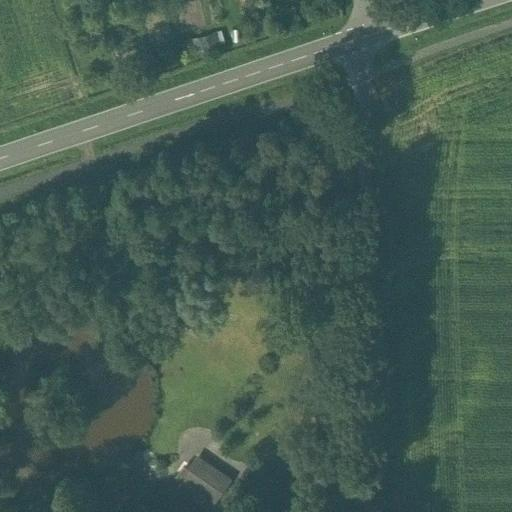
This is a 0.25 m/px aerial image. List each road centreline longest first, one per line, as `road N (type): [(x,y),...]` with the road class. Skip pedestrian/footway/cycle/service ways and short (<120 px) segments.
road 1 (unclassified): [(367,511),(360,38)]
road 2 (secondary): [(360,38),(0,158)]
road 3 (secondary): [(478,0),(360,38)]
